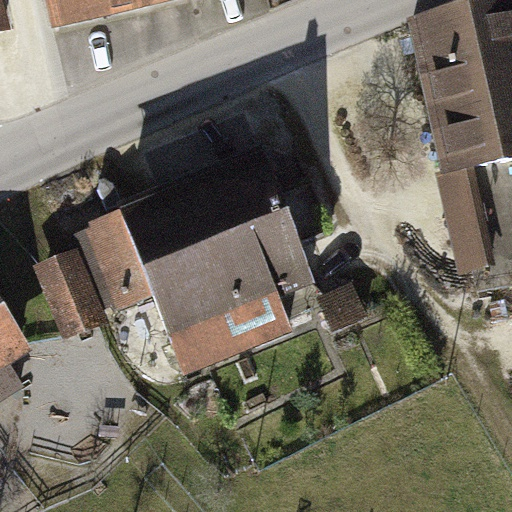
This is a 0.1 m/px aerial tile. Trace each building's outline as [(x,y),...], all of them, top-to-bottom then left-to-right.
[(9,0),(0,0),(0,36),(18,32),(9,0)] [(204,0),(54,0),(63,34),(204,0)] [(511,7),(409,28),(441,183),(511,168),(511,7)] [(274,162),(132,216),(197,385),(339,332),(274,162)] [(153,302),(123,219),(81,234),(89,256),(45,272),(67,333),(153,302)] [(0,292),(0,366),(32,348),(0,292)]
